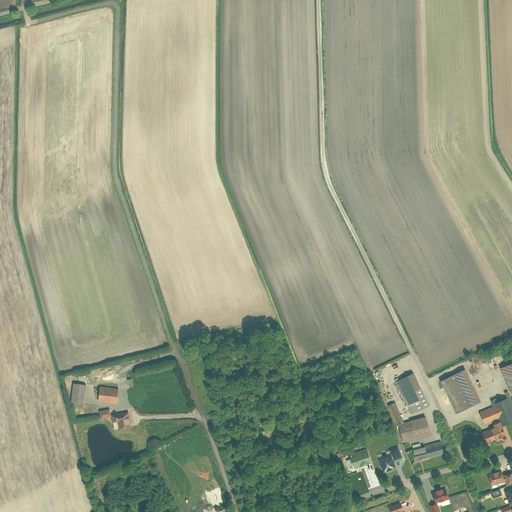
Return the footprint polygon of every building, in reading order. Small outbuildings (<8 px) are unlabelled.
[(511,343),(494,351),(511,391),(511,343)] [(457,413),(482,401),(467,369),(442,381),(457,413)] [(396,382),(411,414),(430,405),(415,373),(396,382)] [(83,384),(74,383),(72,402),(81,403),(83,384)] [(117,390),(100,388),(98,400),(116,402),(117,390)] [(502,425),(511,421),(511,401),(510,397),(493,403),(494,406),(480,412),(485,424),(499,418),(500,421),(502,425)] [(399,424),(405,421),(396,402),(389,405),(398,425),(399,424)] [(99,410),(100,418),(110,416),(109,409),(99,410)] [(120,430),(131,428),(127,411),(113,415),(115,423),(118,422),(120,430)] [(399,424),(404,441),(432,434),(427,415),(405,421),(399,424)] [(502,425),(500,421),(493,423),(495,427),(483,431),(488,442),(505,435),(502,425)] [(476,439),(479,445),(485,442),(482,436),(476,439)] [(442,441),(414,448),(417,460),(445,453),(442,441)] [(399,446),(390,449),(392,454),(394,459),(403,456),(399,446)] [(367,448),(350,453),(355,468),(372,462),(367,448)] [(394,459),(392,454),(380,458),(384,471),(397,467),(394,459)] [(502,469),(489,473),(492,484),(506,481),(506,483),(511,481),(511,471),(504,474),(502,469)] [(433,491),(436,502),(450,498),(447,487),(433,491)] [(491,492),(493,498),(502,495),(500,489),(491,492)] [(223,501),(220,490),(210,493),(213,504),(223,501)] [(395,511),(404,509),(402,501),(390,505),(391,511),(395,511)] [(439,511),(440,511),(438,502),(430,504),(432,511),(439,511)]
